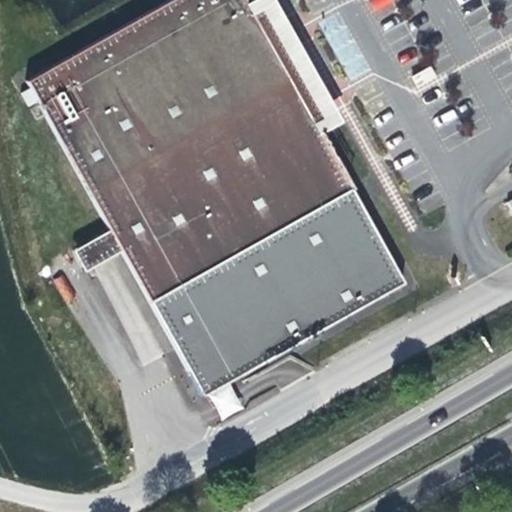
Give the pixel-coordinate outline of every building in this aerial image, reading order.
[(167,0),(24,80),(28,87),(19,93),(26,105),(36,100),(108,229),(119,249),(181,361),(201,395),(297,341),(403,282),(375,233),(314,125),(251,11),(244,0),(167,0)] [(390,0),(368,0),(374,10),(391,1),(390,0)] [(262,5),(251,11),(314,125),(324,116),(262,5)] [(428,66),(411,75),(417,86),(434,77),(428,66)] [(108,229),(71,249),(83,270),(119,249),(108,229)] [(243,407),(228,381),(207,393),(221,420),(243,407)]
